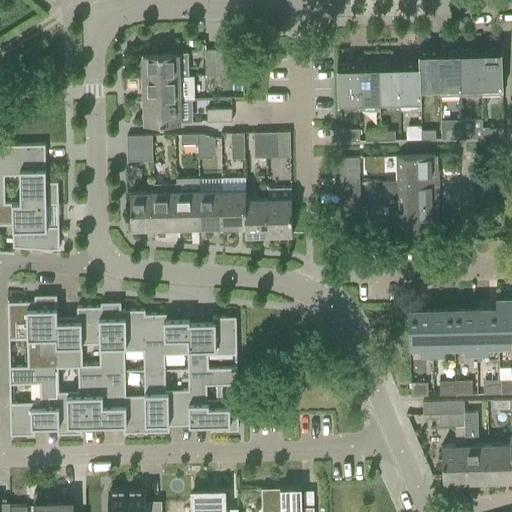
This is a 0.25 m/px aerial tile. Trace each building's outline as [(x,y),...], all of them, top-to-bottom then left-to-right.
[(499,49),(479,49),(480,95),(502,94),(501,45),(499,45),(499,49)] [(440,89),(439,50),(419,51),(419,47),(417,47),(418,63),(418,89),(440,89)] [(218,75),(217,49),(205,50),(205,75),(218,75)] [(230,49),(217,49),(218,75),(230,74),(230,49)] [(480,95),(479,49),(459,50),(460,95),(480,95)] [(459,50),(439,50),(440,89),(440,96),(460,95),(459,50)] [(188,53),(178,53),(178,52),(142,53),(143,76),(179,76),(188,76),(188,53)] [(358,103),(357,64),(337,65),(337,61),(336,61),(337,103),(358,103)] [(378,64),(378,102),(399,102),(398,63),(378,64)] [(418,63),(398,63),(399,102),(420,101),(420,89),(418,89),(418,63)] [(378,64),(357,64),(358,103),(358,110),(379,110),(378,102),(378,64)] [(179,76),(143,76),(143,100),(179,99),(189,99),(188,76),(179,76)] [(179,99),(143,100),(144,123),(180,122),(179,99)] [(231,108),(206,109),(206,121),(232,121),(231,108)] [(481,119),(460,119),(461,129),(461,138),(482,138),(481,119)] [(338,128),(338,141),(359,141),(359,128),(338,128)] [(488,129),(488,138),(503,137),(503,128),(488,129)] [(461,129),(446,130),(446,138),(461,138),(461,129)] [(420,130),(406,130),(406,139),(420,139),(420,130)] [(435,130),(420,130),(420,139),(435,139),(435,130)] [(265,132),(266,157),(290,156),(289,131),(265,132)] [(380,131),(365,131),(365,140),(380,140),(380,131)] [(394,131),(380,131),(380,140),(394,140),(394,131)] [(244,157),(244,152),(243,132),(231,133),(231,158),(244,157)] [(266,157),(265,132),(253,132),(254,157),(266,157)] [(197,134),(198,144),(198,158),(212,157),(214,146),(214,138),(201,133),(197,134)] [(198,144),(197,134),(180,134),(181,145),(198,144)] [(127,148),(152,147),(151,135),(126,135),(127,148)] [(4,174),(19,174),(20,202),(58,202),(57,181),(45,181),(44,143),(0,144),(0,202),(4,203),(4,174)] [(152,147),(127,148),(127,161),(152,160),(152,147)] [(396,181),(437,180),(437,171),(435,171),(435,155),(396,156),(396,181)] [(359,181),(359,177),(358,157),(338,157),(339,182),(359,181)] [(437,180),(396,181),(382,181),(382,195),(397,194),(397,205),(438,204),(437,180)] [(359,181),(339,182),(339,207),(355,206),(360,206),(359,181)] [(267,188),(267,198),(268,234),(292,234),(291,188),(267,188)] [(245,189),(221,190),(222,226),(245,225),(244,198),(245,198),(245,189)] [(199,190),(175,191),(176,227),(199,226),(199,190)] [(221,190),(199,190),(199,226),(222,226),(221,190)] [(152,191),(150,191),(130,192),(130,228),(153,228),(152,191)] [(175,191),(152,191),(153,228),(176,227),(175,191)] [(267,198),(245,198),(244,198),(245,225),(245,235),(268,234),(267,198)] [(0,202),(0,220),(12,221),(12,246),(46,249),(59,248),(58,225),(46,225),(45,206),(45,203),(58,203),(58,202),(20,202),(4,203),(0,202)] [(397,220),(389,220),(389,231),(438,229),(438,204),(397,205),(397,220)] [(360,206),(355,206),(339,207),(339,232),(365,231),(365,206),(360,206)] [(511,300),(496,301),(496,309),(497,343),(509,343),(509,335),(511,334),(511,300)] [(56,307),(34,308),(34,301),(7,301),(8,343),(10,343),(9,338),(15,338),(40,337),(40,350),(27,350),(27,366),(56,366),(55,321),(56,321),(56,307)] [(55,321),(56,366),(77,365),(82,365),(81,343),(100,342),(99,317),(99,306),(76,306),(76,320),(56,321),(55,321)] [(120,316),(100,317),(100,306),(99,306),(99,317),(100,342),(100,365),(100,371),(125,370),(124,350),(144,349),(143,313),(143,309),(120,310),(120,316)] [(496,309),(475,310),(476,352),(488,352),(487,344),(497,343),(496,309)] [(454,345),(453,310),(430,311),(431,353),(443,352),(443,345),(454,345)] [(475,310),(453,310),(454,345),(465,344),(465,352),(476,352),(475,310)] [(431,353),(430,311),(408,311),(409,345),(421,345),(421,353),(431,353)] [(188,353),(187,324),(187,318),(166,319),(166,313),(143,313),(144,349),(144,370),(164,369),(164,353),(188,353)] [(212,321),(189,322),(188,318),(187,318),(187,324),(188,353),(188,369),(197,369),(205,369),(236,368),(236,367),(208,367),(207,354),(236,353),(235,316),(212,316),(212,321)] [(102,424),(101,420),(100,371),(100,365),(82,365),(77,365),(78,391),(57,391),(58,433),(81,433),(80,425),(102,424)] [(33,426),(56,425),(57,433),(58,433),(57,391),(56,366),(27,366),(8,367),(9,383),(39,382),(40,401),(9,402),(10,434),(34,434),(33,426)] [(190,424),(210,424),(210,430),(238,430),(237,398),(206,398),(206,384),(237,384),(236,368),(205,369),(205,378),(198,378),(197,369),(188,369),(189,389),(189,418),(190,424)] [(164,369),(144,370),(145,395),(146,431),(169,431),(168,419),(189,418),(189,389),(165,390),(164,369)] [(100,371),(101,420),(102,424),(123,424),(123,432),(146,431),(145,395),(125,395),(125,370),(100,371)] [(511,378),(498,379),(498,394),(511,393),(511,378)] [(498,379),(482,379),(482,381),(482,394),(498,394),(498,379)] [(455,380),(438,381),(438,382),(439,395),(455,395),(455,380)] [(471,380),(455,380),(455,395),(471,394),(471,380)] [(428,395),(428,382),(410,383),(411,395),(428,395)] [(510,409),(510,399),(493,399),(493,409),(510,409)] [(463,400),(442,400),(422,401),(422,414),(438,414),(463,412),(464,436),(465,481),(488,480),(487,444),(474,444),(473,436),(478,435),(478,410),(463,411),(463,400)] [(463,412),(438,414),(439,426),(454,425),(455,444),(441,445),(442,481),(465,481),(464,436),(463,412)] [(511,470),(511,443),(487,444),(488,480),(511,480),(511,470)] [(226,484),(226,468),(201,467),(200,483),(226,484)] [(313,511),(313,506),(296,506),(295,486),(261,487),(261,511),(313,511)] [(225,488),(190,489),(190,509),(190,511),(225,511),(225,494),(225,488)] [(144,490),(109,490),(109,511),(148,511),(144,511),(144,490)] [(33,505),(33,511),(73,511),(73,499),(67,499),(67,491),(60,492),(60,491),(41,492),(33,492),(33,505)] [(0,511),(9,511),(9,502),(0,501),(0,511)]
